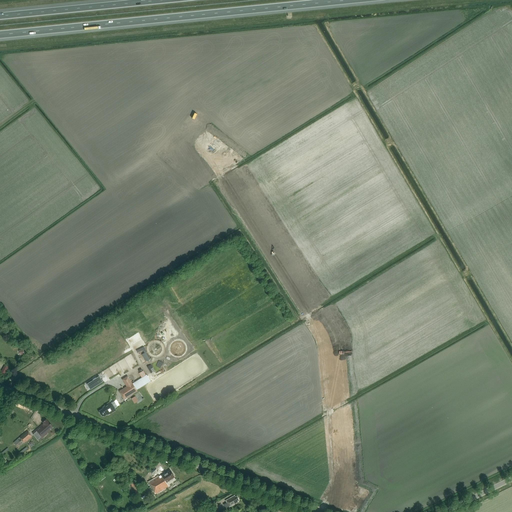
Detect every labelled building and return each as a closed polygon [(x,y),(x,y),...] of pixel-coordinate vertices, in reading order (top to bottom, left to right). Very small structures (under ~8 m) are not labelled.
[(127,387),(120,391),(124,399),(137,391),(135,388),(142,384),(143,385),(149,381),(146,376),(133,384),(128,376),(123,380),(127,387)] [(96,379),(85,386),(88,391),(99,384),(96,379)] [(111,402),(104,405),(105,406),(103,408),(104,409),(99,411),(102,417),(103,416),(104,417),(107,415),(108,415),(110,414),(116,410),(111,402)] [(52,426),(46,420),(43,423),(44,424),(36,430),(43,438),(48,433),(52,429),(51,427),(52,426)] [(32,437),(27,431),(14,443),(16,445),(22,440),(24,443),(32,437)] [(156,494),(169,486),(166,483),(175,477),(171,470),(162,476),(161,475),(149,483),(156,494)] [(130,483),(135,490),(138,496),(144,493),(136,479),(130,483)] [(226,501),(227,503),(224,505),(226,509),(229,507),(238,502),(238,501),(239,500),(237,496),(235,497),(235,496),(226,501)] [(213,511),(220,508),(216,501),(210,505),(213,511)]
